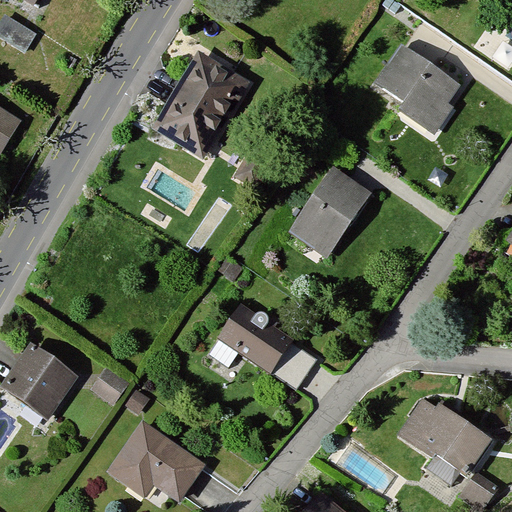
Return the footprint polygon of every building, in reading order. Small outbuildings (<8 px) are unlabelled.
[(47,0),(0,0),(0,6),(3,0),(8,0),(37,17),(47,0)] [(459,76),(393,35),(367,76),(398,96),(391,107),(433,134),(451,104),(445,98),(459,76)] [(246,77),(192,45),(146,122),(200,154),(246,77)] [(0,168),(24,130),(0,115),(0,168)] [(367,188),(325,162),(283,229),(324,255),(367,188)] [(511,222),(502,237),(511,243),(511,222)] [(315,354),(231,302),(209,337),(293,389),(315,354)] [(76,372),(24,336),(0,370),(0,381),(46,414),(76,372)] [(124,382),(101,367),(89,386),(112,401),(124,382)] [(147,397),(134,388),(123,402),(137,412),(147,397)] [(430,403),(420,396),(395,432),(431,457),(422,469),(481,510),(497,487),(471,469),(493,438),(434,397),(430,403)] [(226,511),(239,493),(135,421),(101,469),(140,496),(149,482),(175,500),(177,497),(199,511),(226,511)] [(345,511),(314,487),(293,511),(345,511)]
